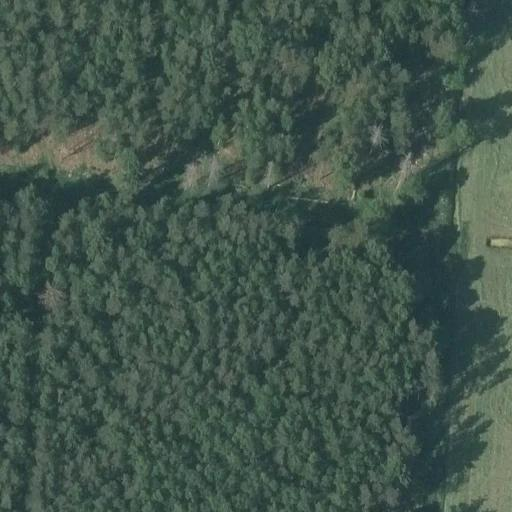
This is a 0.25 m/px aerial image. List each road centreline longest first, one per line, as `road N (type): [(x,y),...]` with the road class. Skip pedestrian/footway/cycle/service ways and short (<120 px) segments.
road 1 (track): [(23,511),(64,0)]
road 2 (track): [(254,214),(0,199)]
